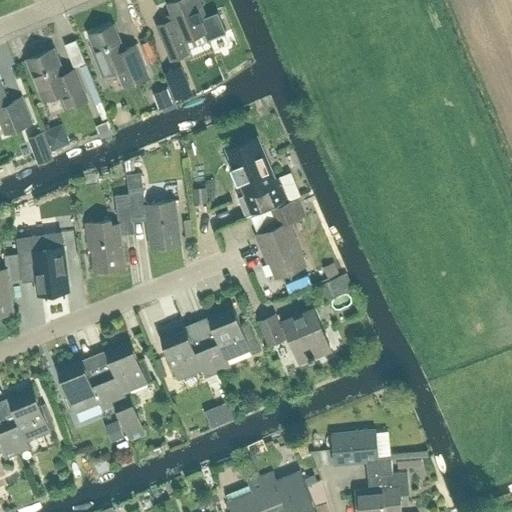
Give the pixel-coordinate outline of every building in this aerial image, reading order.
[(171,25),(158,30),(170,59),(189,51),(184,39),(203,31),(207,38),(226,30),(217,10),(205,15),(198,0),(170,0),(168,1),(172,13),(167,15),(169,19),(171,25)] [(89,33),(105,74),(117,69),(124,85),(148,75),(135,44),(123,49),(113,24),(89,33)] [(149,40),(140,43),(149,62),(157,59),(149,40)] [(27,59),(44,99),(59,93),(65,108),(87,99),(75,68),(63,73),(53,48),(27,59)] [(180,65),(165,71),(175,97),(190,91),(180,65)] [(0,120),(5,133),(29,123),(19,98),(8,102),(0,82),(0,120)] [(146,91),(153,106),(164,101),(157,86),(146,91)] [(107,120),(95,125),(99,132),(110,127),(107,120)] [(229,150),(247,195),(254,212),(264,208),(289,198),(280,176),(273,179),(257,138),(229,150)] [(48,141),(31,147),(35,156),(37,163),(54,156),(51,149),(48,141)] [(126,173),(128,192),(134,233),(135,232),(133,217),(146,216),(151,247),(181,243),(175,198),(146,202),(142,171),(126,173)] [(181,189),(185,203),(199,199),(195,186),(181,189)] [(111,217),(85,220),(89,247),(91,247),(94,270),(124,266),(120,234),(134,233),(128,192),(114,194),(118,221),(111,222),(111,217)] [(288,222),(299,217),(306,215),(298,196),(292,199),(251,216),(259,234),(256,236),(264,254),(266,253),(276,276),(305,264),(288,222)] [(68,288),(61,231),(17,237),(18,252),(20,263),(34,261),(38,293),(68,288)] [(9,279),(22,277),(18,252),(4,254),(6,266),(0,266),(0,312),(13,311),(9,279)] [(322,266),(329,279),(340,273),(333,260),(322,266)] [(353,288),(346,272),(319,284),(326,300),(353,288)] [(248,322),(241,324),(233,305),(208,315),(217,335),(206,340),(218,371),(230,366),(227,358),(251,348),(253,353),(260,350),(248,322)] [(299,362),(330,349),(313,307),(282,320),(284,325),(280,327),(275,313),(259,319),(269,344),(289,336),(299,362)] [(173,379),(177,377),(201,368),(204,376),(218,371),(206,340),(193,345),(185,324),(160,334),(168,354),(164,356),(173,379)] [(125,391),(148,382),(148,381),(152,379),(142,354),(138,355),(131,338),(106,348),(114,369),(102,374),(115,404),(114,405),(129,441),(146,434),(131,396),(127,397),(125,391)] [(83,358),(58,368),(75,411),(76,411),(80,420),(102,411),(102,410),(114,405),(115,404),(102,374),(91,378),(83,358)] [(270,361),(276,375),(285,372),(279,358),(270,361)] [(48,408),(43,410),(33,387),(9,396),(17,417),(5,422),(18,453),(30,448),(27,440),(51,430),(50,430),(55,428),(48,408)] [(4,458),(18,453),(5,422),(0,424),(0,450),(1,450),(4,458)] [(376,429),(331,432),(334,463),(366,460),(367,474),(393,472),(392,459),(391,454),(378,455),(376,429)] [(273,470),(261,474),(273,505),(284,501),(288,511),(315,511),(317,511),(300,468),(276,478),(273,470)] [(379,487),(354,489),(357,511),(356,511),(401,511),(400,494),(409,494),(408,482),(407,471),(407,470),(398,471),(393,472),(367,474),(367,475),(385,473),(386,479),(386,486),(379,487)] [(248,482),(225,492),(227,497),(233,511),(261,511),(261,510),(273,505),(261,474),(247,480),(248,482)]
